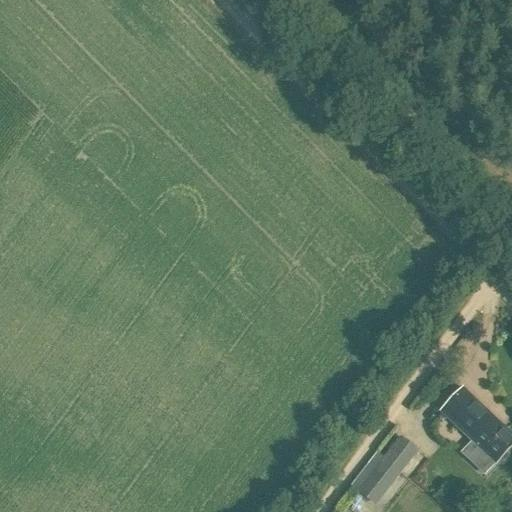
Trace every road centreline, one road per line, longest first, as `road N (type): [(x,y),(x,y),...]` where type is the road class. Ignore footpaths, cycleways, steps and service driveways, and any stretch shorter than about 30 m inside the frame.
road 1 (track): [(511,295),(218,0)]
road 2 (track): [(294,0),(511,217)]
road 3 (unknown): [(329,511),(494,277)]
